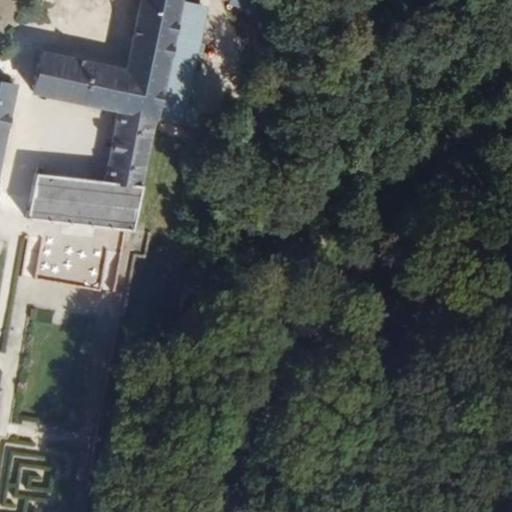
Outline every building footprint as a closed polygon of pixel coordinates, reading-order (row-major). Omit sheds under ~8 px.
[(134,0),(121,65),(42,48),(31,93),(39,95),(114,110),(100,178),(143,183),(179,0),(134,0)] [(207,11),(187,7),(171,92),(192,96),(207,11)] [(247,81),(201,70),(198,82),(245,93),(247,81)] [(0,165),(16,78),(0,75),(0,165)] [(134,225),(143,183),(100,178),(34,172),(30,198),(28,206),(26,216),(134,225)]
